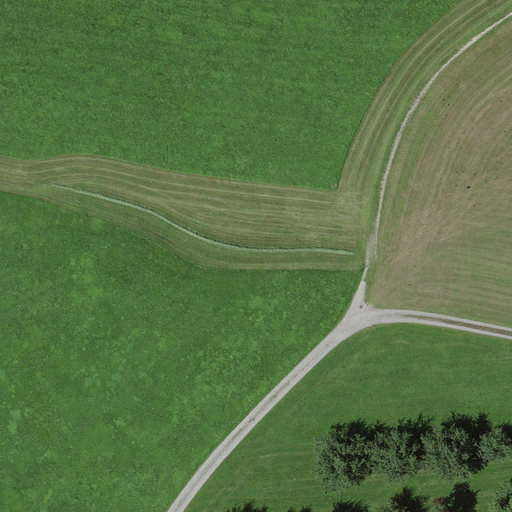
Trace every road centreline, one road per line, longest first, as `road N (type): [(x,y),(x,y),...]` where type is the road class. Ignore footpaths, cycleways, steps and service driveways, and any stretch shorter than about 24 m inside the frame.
road 1 (track): [(183,511),(344,327),(365,287),(387,159),(406,118),(443,61),(511,7)]
road 2 (track): [(511,334),(402,312),(344,327)]
